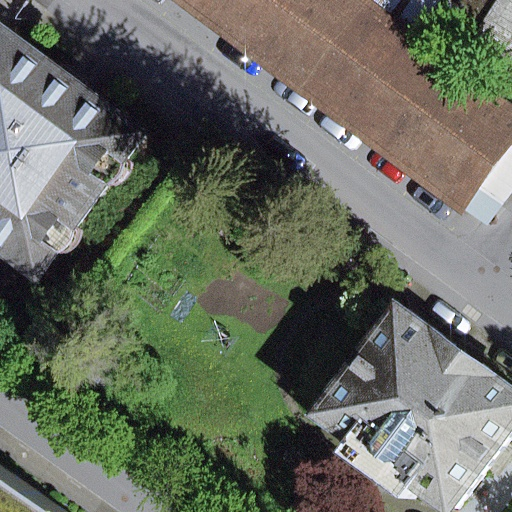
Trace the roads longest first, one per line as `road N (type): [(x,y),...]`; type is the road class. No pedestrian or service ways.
road 1 (residential): [(101,0),(511,302)]
road 2 (residential): [(163,511),(0,397)]
